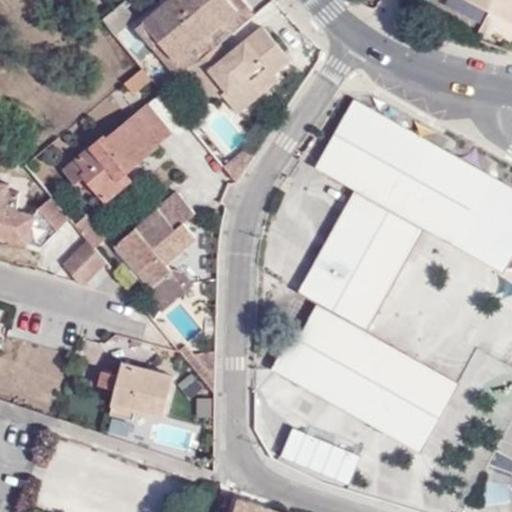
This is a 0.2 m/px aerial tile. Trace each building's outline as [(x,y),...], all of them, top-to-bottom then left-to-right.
[(250,7),(243,0),(230,0),(235,4),(174,56),(141,17),(132,25),(172,73),(190,58),(215,37),(250,7)] [(161,0),(141,17),(174,56),(235,4),(230,0),(161,0)] [(472,0),(490,9),(491,7),(494,0),(472,0)] [(511,0),(494,0),(491,7),(511,18),(511,0)] [(105,16),(115,31),(136,19),(126,3),(105,16)] [(227,48),(218,38),(192,60),(200,70),(210,62),(227,83),(221,88),(235,105),(274,73),(270,67),(286,54),(259,21),(227,48)] [(200,70),(217,91),(221,88),(227,83),(210,62),(200,70)] [(152,77),(142,65),(123,81),(133,92),(152,77)] [(511,182),(359,94),(319,163),(358,185),(427,225),(501,268),(511,249),(511,182)] [(154,143),(169,132),(146,105),(107,140),(103,135),(76,157),(85,169),(82,172),(84,176),(105,200),(124,184),(118,178),(125,172),(156,146),(154,143)] [(82,172),(85,169),(76,157),(63,167),(75,183),(84,176),(82,172)] [(131,179),(125,172),(118,178),(124,184),(131,179)] [(0,233),(42,246),(70,218),(52,197),(39,207),(36,214),(7,207),(11,183),(0,181),(0,233)] [(405,262),(427,225),(358,185),(337,223),(405,262)] [(195,212),(177,192),(116,245),(152,287),(152,296),(164,310),(195,283),(183,269),(173,269),(168,263),(197,239),(184,222),(195,212)] [(83,234),(94,225),(84,213),(73,222),(83,234)] [(368,326),(405,262),(337,223),(301,287),(323,299),(319,306),(338,317),(304,376),(423,446),(462,379),(368,326)] [(93,246),(104,237),(94,225),(83,234),(87,240),(93,246)] [(87,240),(64,264),(80,283),(85,283),(91,279),(107,263),(93,246),(87,240)] [(304,376),(338,317),(319,306),(285,365),(304,376)] [(185,345),(179,350),(180,352),(215,393),(216,353),(194,356),(185,345)] [(162,416),(172,376),(124,364),(121,377),(106,373),(104,383),(119,387),(114,404),(135,409),(162,416)] [(111,414),(132,420),(135,409),(114,404),(111,414)] [(278,461),(351,481),(360,448),(287,428),(278,461)] [(268,511),(269,509),(239,500),(234,511),(219,511),(217,511),(268,511)]
